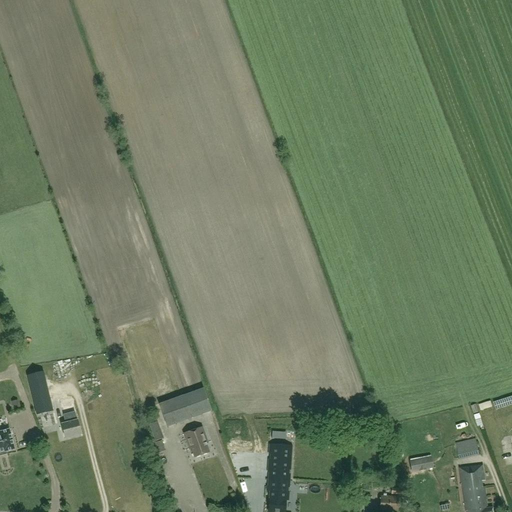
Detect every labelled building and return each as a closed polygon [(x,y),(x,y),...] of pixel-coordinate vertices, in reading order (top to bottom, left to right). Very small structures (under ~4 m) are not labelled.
[(36,415),(51,412),(42,373),(26,376),(36,415)] [(202,388),(159,404),(167,427),(211,412),(202,388)] [(65,407),(72,404),(70,399),(63,401),(65,407)] [(76,421),(61,425),(64,439),(80,435),(76,421)] [(200,428),(184,434),(189,449),(191,448),(194,457),(209,452),(200,428)] [(0,453),(14,449),(9,431),(10,431),(9,430),(8,430),(0,432),(0,453)] [(455,443),(459,460),(480,455),(476,438),(455,443)] [(162,441),(154,444),(157,454),(165,451),(162,441)] [(267,487),(267,491),(270,491),(268,511),(285,511),(286,500),(288,501),(292,446),(270,445),(269,455),(271,455),(270,460),(269,460),(268,472),(269,472),(268,487),(267,487)] [(430,458),(410,462),(412,471),(432,467),(430,458)] [(483,465),(459,468),(461,484),(462,484),(465,511),(493,511),(493,508),(488,509),(485,486),(483,487),(482,481),(485,481),(483,465)] [(321,480),(321,471),(295,472),(295,481),(321,480)] [(381,496),(380,510),(397,511),(398,497),(381,496)]
